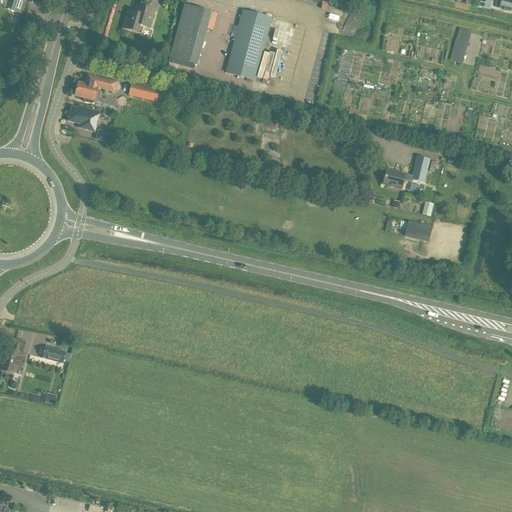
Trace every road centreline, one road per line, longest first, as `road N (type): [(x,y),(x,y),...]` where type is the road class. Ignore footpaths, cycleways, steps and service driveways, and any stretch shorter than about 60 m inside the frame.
road 1 (primary): [(511,329),(78,225)]
road 2 (unclassified): [(78,225),(83,193),(49,126),(94,0)]
road 3 (primary): [(22,154),(67,0)]
